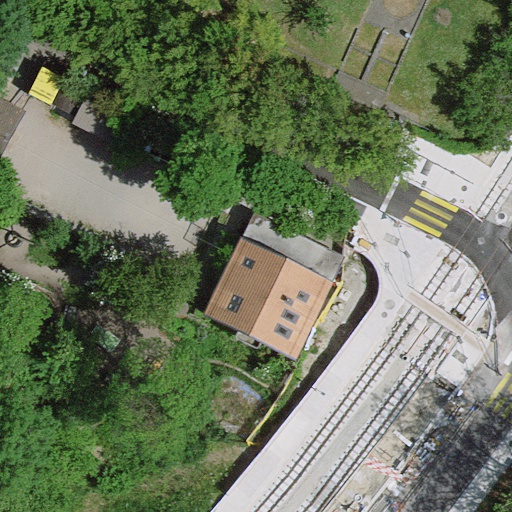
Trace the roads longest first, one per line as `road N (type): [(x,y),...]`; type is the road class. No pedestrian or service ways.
road 1 (residential): [(0,9),(511,256)]
road 2 (tertiary): [(511,383),(416,511)]
